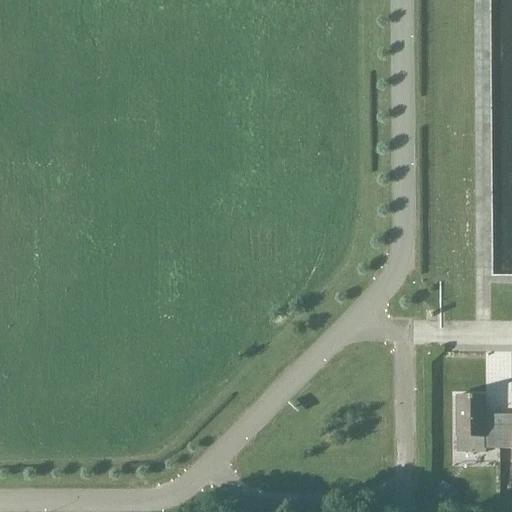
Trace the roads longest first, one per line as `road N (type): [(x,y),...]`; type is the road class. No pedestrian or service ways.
road 1 (unclassified): [(210,463),(252,500),(404,501),(404,330),(341,330)]
road 2 (unclassified): [(400,0),(399,261),(341,330)]
road 3 (unclassified): [(210,463),(165,497),(0,501)]
road 4 (unclassified): [(341,330),(210,463)]
